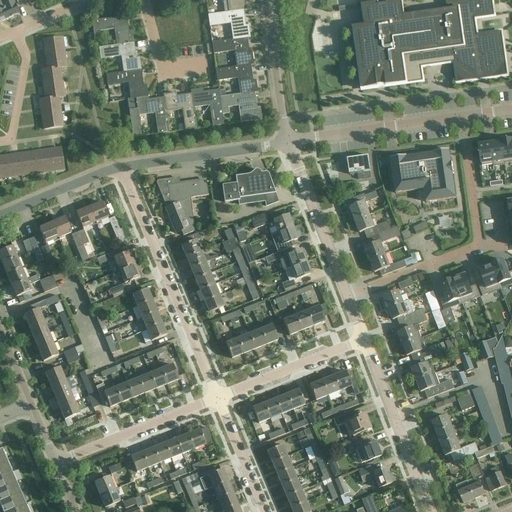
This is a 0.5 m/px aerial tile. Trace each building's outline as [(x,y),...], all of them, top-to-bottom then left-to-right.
[(12,0),(2,0),(0,1),(8,19),(19,14),(12,0)] [(224,13),(243,11),(246,11),(244,0),(227,0),(228,2),(223,2),(224,13)] [(366,26),(354,28),(362,90),(378,88),(378,86),(398,83),(398,85),(423,81),(421,67),(454,62),(457,83),(477,80),(477,78),(487,76),(488,79),(495,78),(508,76),(501,32),(477,36),(475,19),(492,17),(492,16),(490,5),(493,5),(492,0),(445,0),(447,10),(404,16),(401,0),(361,0),(363,8),(366,26)] [(0,22),(8,19),(0,1),(0,22)] [(231,24),(233,40),(246,38),(250,38),(248,26),(245,26),(243,11),(224,13),(214,14),(208,15),(209,27),(231,24)] [(114,29),(117,46),(134,43),(132,31),(129,32),(127,16),(92,21),(94,41),(101,40),(100,31),(114,29)] [(45,55),(64,53),(62,38),(43,41),(44,49),(47,49),(47,55),(45,55)] [(246,38),(233,40),(212,43),(213,54),(235,51),(237,67),(250,66),(254,65),(252,53),(248,54),(246,38)] [(124,73),(141,70),(139,58),(136,59),(134,43),(117,46),(99,48),(100,59),(122,56),(124,73)] [(50,70),(61,68),(66,67),(64,53),(45,55),(46,63),(49,64),(50,70)] [(238,79),(241,95),(254,93),(258,93),(256,80),(252,81),(250,66),(237,67),(215,70),(217,82),(238,79)] [(46,85),(63,83),(61,68),(50,70),(41,71),(43,79),(45,79),(46,85)] [(129,83),(131,99),(148,97),(146,85),(143,86),(141,70),(124,73),(106,75),(107,86),(129,83)] [(40,100),(59,98),(65,97),(63,83),(46,85),(44,85),(45,93),(47,93),(48,99),(40,100)] [(224,125),(222,115),(220,97),(219,92),(219,90),(203,92),(203,89),(191,91),(193,108),(209,106),(212,127),(224,125)] [(175,93),(164,95),(166,112),(182,109),(185,131),(196,129),(193,108),(191,91),(190,91),(191,94),(176,96),(175,93)] [(228,114),(227,108),(238,106),(240,123),(262,120),(260,108),(256,108),(254,93),(241,95),(230,96),(220,97),(222,115),(228,114)] [(169,133),(166,112),(164,95),(163,95),(164,98),(148,100),(148,97),(131,99),(127,100),(133,138),(142,137),(139,116),(154,113),(157,135),(169,133)] [(61,113),(59,98),(40,100),(41,108),(43,109),(44,115),(42,115),(61,113)] [(63,127),(61,113),(42,115),(43,123),(45,123),(46,129),(44,129),(44,130),(63,127)] [(511,139),(501,142),(504,163),(505,163),(511,162),(511,139)] [(501,142),(491,143),(494,165),(493,165),(493,167),(506,166),(505,163),(504,163),(501,142)] [(491,143),(479,145),(482,166),(493,165),(494,165),(491,143)] [(47,153),(49,170),(55,169),(56,171),(64,170),(61,149),(60,149),(61,151),(54,152),(53,150),(46,151),(47,153)] [(407,156),(390,158),(395,194),(424,190),(426,202),(456,198),(453,174),(454,174),(452,162),(451,162),(449,150),(434,152),(434,154),(407,157),(407,156)] [(32,153),(33,155),(35,171),(41,171),(42,173),(50,172),(49,170),(47,153),(40,154),(39,152),(32,153)] [(35,171),(33,155),(26,156),(25,154),(18,155),(19,157),(22,173),(27,173),(28,175),(36,174),(35,171)] [(4,156),(5,159),(8,175),(13,175),(14,177),(22,176),(22,173),(19,157),(12,158),(11,156),(4,156)] [(358,174),(358,180),(368,178),(371,178),(370,172),(371,172),(370,166),(369,156),(347,159),(350,175),(358,174)] [(236,184),(239,201),(239,205),(265,201),(267,206),(278,202),(275,193),(269,175),(264,173),(261,173),(260,172),(260,171),(258,170),(256,170),(255,171),(253,172),(254,174),(235,177),(236,184)] [(157,183),(167,207),(180,202),(180,203),(193,198),(209,196),(206,181),(179,185),(179,179),(158,182),(157,183)] [(224,203),(239,201),(236,184),(222,186),(224,203)] [(350,208),(355,221),(370,215),(367,208),(369,207),(367,202),(378,198),(376,191),(365,196),(364,194),(352,199),(355,206),(350,208)] [(102,202),(89,208),(96,223),(108,218),(102,202)] [(180,202),(167,207),(165,208),(176,234),(181,231),(183,236),(192,232),(190,228),(180,203),(180,202)] [(96,223),(89,208),(76,213),(82,229),(96,223)] [(293,227),(288,216),(280,219),(279,217),(270,220),(268,215),(251,221),(254,229),(267,224),(271,235),(277,233),(293,227)] [(367,239),(391,230),(388,222),(374,227),(370,215),(355,221),(359,233),(364,231),(367,239)] [(117,241),(123,238),(114,217),(109,220),(117,241)] [(439,229),(451,226),(449,217),(436,220),(439,229)] [(53,223),(59,238),(71,233),(65,218),(53,223)] [(426,222),(413,228),(416,234),(429,228),(426,222)] [(39,229),(43,238),(46,244),(59,238),(53,223),(39,229)] [(239,226),(234,228),(236,234),(240,243),(247,240),(243,231),(241,231),(239,226)] [(293,227),(277,233),(282,245),(298,239),(293,227)] [(365,248),(370,260),(385,255),(381,243),(400,235),(397,227),(391,230),(367,239),(370,246),(365,248)] [(227,241),(234,238),(230,229),(224,232),(227,241)] [(83,230),(78,233),(83,246),(86,253),(92,250),(83,230)] [(83,246),(78,233),(72,235),(77,248),(83,246)] [(181,247),(186,258),(201,252),(196,241),(200,239),(198,233),(184,239),(187,244),(181,247)] [(34,238),(28,240),(34,253),(40,251),(34,238)] [(234,238),(227,241),(232,251),(238,249),(234,238)] [(22,242),(28,256),(34,253),(28,240),(22,242)] [(249,245),(241,248),(248,265),(254,262),(256,261),(249,245)] [(269,249),(271,255),(282,251),(280,245),(269,249)] [(47,263),(52,260),(46,246),(41,248),(47,263)] [(0,258),(2,264),(17,258),(12,247),(0,251),(0,258)] [(120,249),(111,253),(97,259),(99,265),(114,259),(119,271),(134,265),(129,252),(122,255),(120,249)] [(238,249),(232,251),(237,263),(243,260),(238,249)] [(282,258),(286,270),(306,262),(302,250),(286,256),(284,257),(282,251),(271,255),(273,262),(282,258)] [(201,252),(186,258),(190,269),(205,263),(206,263),(211,261),(208,255),(203,257),(201,252)] [(385,255),(370,260),(375,273),(379,271),(381,277),(406,267),(404,261),(390,266),(385,255)] [(2,264),(7,275),(22,269),(17,258),(2,264)] [(243,260),(237,263),(241,274),(248,271),(243,260)] [(504,260),(491,264),(501,290),(511,285),(511,271),(509,273),(504,260)] [(254,262),(248,265),(255,281),(261,279),(254,262)] [(311,274),(306,262),(286,270),(284,271),(288,282),(282,284),(284,291),(295,287),(293,281),(295,280),(311,274)] [(190,269),(195,280),(210,274),(206,263),(205,263),(190,269)] [(483,283),(478,285),(482,297),(501,290),(491,264),(478,269),(483,283)] [(140,278),(134,265),(119,271),(124,284),(129,282),(129,283),(131,282),(130,282),(140,278)] [(7,275),(11,286),(26,280),(22,269),(7,275)] [(248,271),(241,274),(246,285),(252,282),(248,271)] [(210,274),(195,280),(199,291),(215,285),(210,274)] [(465,274),(452,279),(462,304),(480,297),(476,285),(470,288),(465,274)] [(37,275),(26,280),(11,286),(16,298),(31,291),(29,286),(39,281),(37,275)] [(39,282),(42,287),(55,282),(52,276),(39,282)] [(384,297),(389,309),(403,303),(401,297),(407,294),(405,289),(414,286),(411,279),(398,284),(401,291),(384,297)] [(445,297),(439,299),(444,311),(462,304),(452,279),(439,284),(445,297)] [(42,287),(44,293),(57,288),(55,282),(42,287)] [(246,285),(250,294),(253,301),(259,299),(256,291),(252,282),(246,285)] [(123,284),(110,290),(112,295),(112,296),(113,299),(120,296),(126,293),(125,290),(123,284)] [(199,291),(204,302),(219,296),(215,285),(199,291)] [(311,286),(298,291),(300,295),(312,290),(311,286)] [(147,289),(132,296),(137,307),(152,301),(147,289)] [(300,295),(298,291),(287,295),(289,300),(300,295)] [(433,292),(425,295),(432,312),(440,309),(433,292)] [(289,300),(287,295),(275,300),(277,305),(289,300)] [(57,296),(45,301),(47,307),(59,302),(57,296)] [(219,296),(204,302),(209,313),(224,307),(219,296)] [(157,312),(152,301),(137,307),(130,310),(132,315),(139,312),(142,319),(157,312)] [(397,319),(400,325),(425,315),(423,310),(414,313),(412,307),(410,301),(403,303),(389,309),(393,320),(397,319)] [(258,303),(251,306),(253,312),(261,308),(258,303)] [(245,315),(253,312),(251,306),(243,309),(245,315)] [(307,311),(313,327),(325,322),(319,306),(307,311)] [(29,327),(44,321),(39,309),(24,316),(29,327)] [(440,310),(432,313),(434,319),(442,316),(440,310)] [(313,327),(307,311),(295,316),(301,331),(313,327)] [(157,312),(142,319),(147,330),(162,324),(157,312)] [(228,315),(230,320),(237,317),(235,312),(228,315)] [(59,315),(64,326),(69,324),(64,313),(59,315)] [(99,324),(103,322),(100,314),(95,316),(99,324)] [(230,320),(228,315),(220,318),(222,323),(230,320)] [(425,315),(400,325),(403,332),(398,333),(403,346),(418,340),(421,339),(418,332),(421,331),(419,325),(428,321),(425,315)] [(295,316),(283,321),(289,336),(301,331),(295,316)] [(33,338),(48,332),(44,321),(29,327),(33,338)] [(99,324),(102,331),(107,329),(103,322),(99,324)] [(69,324),(64,326),(68,338),(73,336),(69,324)] [(162,324),(147,330),(148,334),(152,342),(166,335),(162,324)] [(278,340),(272,325),(260,330),(266,345),(278,340)] [(255,350),(266,345),(260,330),(249,335),(255,350)] [(38,350),(53,344),(48,332),(33,338),(38,350)] [(113,335),(111,336),(115,343),(121,340),(118,333),(113,335)] [(243,354),(255,350),(249,335),(237,339),(243,354)] [(111,338),(110,337),(105,339),(108,347),(113,344),(111,338)] [(494,350),(495,356),(506,353),(505,349),(505,347),(502,337),(495,349),(494,350)] [(232,359),(243,354),(237,339),(226,344),(232,359)] [(411,355),(414,361),(440,351),(437,345),(425,350),(423,345),(421,339),(418,340),(403,346),(407,356),(411,355)] [(121,350),(118,343),(113,344),(108,347),(111,354),(121,350)] [(53,344),(38,350),(43,362),(58,356),(53,344)] [(172,347),(171,344),(154,351),(156,356),(167,352),(171,360),(176,358),(172,348),(172,347)] [(63,353),(65,359),(77,354),(75,348),(63,353)] [(412,370),(416,381),(435,374),(431,362),(450,354),(448,348),(445,349),(440,351),(414,361),(416,368),(412,370)] [(154,351),(142,356),(144,361),(156,356),(154,351)] [(460,357),(458,352),(453,353),(457,366),(462,364),(459,357),(460,357)] [(506,353),(495,356),(496,361),(508,359),(507,355),(506,353)] [(77,354),(65,359),(68,365),(80,360),(77,354)] [(460,357),(459,357),(462,364),(465,372),(474,369),(468,354),(460,357)] [(133,366),(141,363),(138,357),(131,360),(133,366)] [(496,361),(498,367),(509,364),(508,359),(496,361)] [(133,366),(131,360),(123,364),(125,369),(133,366)] [(509,364),(498,367),(499,373),(511,370),(509,364)] [(173,365),(161,370),(167,385),(179,380),(173,365)] [(116,368),(108,371),(110,375),(122,371),(120,367),(116,368)] [(50,386),(65,379),(60,368),(45,374),(50,386)] [(156,389),(167,385),(161,370),(150,374),(156,389)] [(499,373),(501,379),(511,376),(511,375),(511,371),(511,370),(499,373)] [(84,385),(89,383),(84,371),(79,374),(84,385)] [(333,376),(339,392),(351,387),(345,371),(333,376)] [(150,374),(138,379),(144,394),(156,389),(150,374)] [(439,385),(435,374),(416,381),(421,393),(425,391),(428,400),(454,389),(451,380),(439,385)] [(333,376),(321,381),(327,396),(339,392),(333,376)] [(511,376),(501,379),(502,385),(504,385),(511,382),(511,376)] [(50,386),(55,397),(70,391),(65,379),(50,386)] [(133,399),(144,394),(138,379),(127,384),(133,399)] [(315,401),(327,396),(321,381),(309,386),(315,401)] [(84,385),(89,396),(94,394),(89,383),(84,385)] [(96,387),(99,394),(102,404),(107,402),(110,408),(121,403),(115,388),(106,392),(103,384),(96,387)] [(121,403),(133,399),(127,384),(115,388),(121,403)] [(472,391),(474,397),(483,393),(481,388),(472,391)] [(299,390),(287,395),(293,410),(305,405),(299,390)] [(55,397),(60,409),(74,403),(70,391),(55,397)] [(460,406),(462,412),(475,407),(469,391),(457,396),(458,399),(457,400),(460,406)] [(474,397),(476,402),(486,399),(483,393),(474,397)] [(94,394),(89,396),(88,397),(93,408),(99,406),(94,394)] [(293,410),(287,395),(276,399),(282,414),(293,410)] [(282,414),(276,399),(264,404),(270,419),(282,414)] [(476,402),(478,408),(488,404),(486,399),(476,402)] [(345,405),(346,410),(358,405),(357,401),(345,405)] [(74,403),(60,409),(65,421),(79,414),(74,403)] [(270,419),(264,404),(252,409),(254,412),(256,419),(258,424),(270,419)] [(490,410),(488,404),(478,408),(480,414),(490,410)] [(345,405),(333,410),(334,414),(346,410),(345,405)] [(334,414),(333,410),(321,415),(323,419),(334,414)] [(480,414),(483,419),(492,415),(490,410),(480,414)] [(333,419),(336,426),(345,423),(350,437),(370,429),(365,415),(353,419),(350,413),(353,412),(353,411),(333,419)] [(314,413),(308,416),(311,424),(312,427),(319,424),(314,413)] [(477,413),(467,417),(469,422),(479,418),(477,413)] [(483,419),(485,425),(494,421),(492,415),(483,419)] [(432,422),(437,434),(452,428),(448,416),(432,422)] [(485,425),(487,430),(496,427),(494,421),(485,425)] [(465,423),(458,426),(460,431),(471,426),(470,422),(465,424),(465,423)] [(487,430),(489,436),(498,432),(496,427),(487,430)] [(456,439),(452,428),(437,434),(441,445),(456,439)] [(200,430),(188,435),(194,450),(206,445),(200,430)] [(261,430),(256,432),(260,442),(265,440),(261,430)] [(305,437),(303,431),(296,435),(298,440),(305,437)] [(489,436),(491,441),(501,438),(498,432),(489,436)] [(311,434),(305,437),(307,440),(310,447),(315,445),(312,438),(311,434)] [(188,435),(177,439),(183,454),(194,450),(188,435)] [(493,447),(503,443),(501,438),(491,441),(493,447)] [(177,439),(165,444),(171,459),(183,454),(177,439)] [(306,439),(299,442),(302,450),(309,447),(306,439)] [(366,439),(357,443),(355,444),(357,449),(356,450),(361,464),(381,456),(376,442),(370,445),(370,444),(368,444),(366,439)] [(451,454),(454,462),(458,460),(474,453),(478,451),(475,444),(460,449),(456,439),(441,445),(445,456),(451,454)] [(171,459),(165,444),(154,448),(160,464),(171,459)] [(267,452),(272,463),(287,457),(282,445),(267,452)] [(315,458),(320,456),(315,445),(310,447),(315,458)] [(502,445),(496,447),(499,454),(505,452),(502,445)] [(477,460),(489,455),(494,453),(492,447),(479,453),(478,451),(474,453),(477,460)] [(154,448),(142,453),(148,468),(160,464),(154,448)] [(148,468),(142,453),(131,458),(137,473),(148,468)] [(316,472),(320,470),(325,468),(320,456),(315,458),(311,460),(316,472)] [(272,463),(277,475),(291,468),(287,457),(272,463)] [(0,475),(11,471),(7,460),(0,462),(0,475)] [(199,463),(201,468),(209,465),(207,460),(199,463)] [(465,477),(463,473),(458,460),(454,462),(447,465),(452,477),(457,475),(458,480),(465,477)] [(194,471),(201,468),(199,463),(192,466),(194,471)] [(111,475),(122,470),(120,464),(108,469),(111,475)] [(336,465),(330,468),(334,478),(341,475),(336,465)] [(469,469),(473,479),(467,481),(475,500),(486,495),(479,479),(484,476),(479,465),(469,469)] [(372,467),(363,471),(358,472),(362,483),(374,478),(378,489),(391,484),(386,468),(374,472),(372,467)] [(486,479),(487,483),(491,492),(506,486),(501,473),(500,473),(497,467),(491,470),(493,476),(486,479)] [(277,475),(281,486),(296,480),(291,468),(277,475)] [(325,468),(320,470),(322,477),(320,478),(322,482),(329,479),(325,468)] [(179,478),(186,474),(184,469),(176,472),(179,478)] [(213,488),(228,481),(223,470),(199,479),(202,485),(204,491),(213,488)] [(11,471),(0,475),(0,488),(16,482),(11,471)] [(179,478),(176,472),(169,475),(171,481),(179,478)] [(133,477),(137,487),(142,485),(137,475),(133,477)] [(182,480),(189,498),(194,496),(189,484),(190,483),(194,482),(192,476),(182,480)] [(94,483),(100,496),(115,490),(109,477),(94,483)] [(334,480),(343,501),(344,506),(351,504),(350,500),(345,502),(345,501),(343,495),(349,493),(345,481),(343,482),(341,477),(334,480)] [(156,487),(164,483),(161,478),(154,481),(156,487)] [(194,482),(190,483),(192,489),(202,485),(199,479),(199,480),(194,482)] [(326,485),(329,493),(334,491),(329,479),(322,482),(316,485),(317,487),(323,484),(324,486),(326,485)] [(286,497),(301,491),(306,489),(304,485),(299,487),(296,480),(281,486),(286,497)] [(156,487),(154,481),(146,484),(148,490),(156,487)] [(233,493),(228,481),(213,488),(217,500),(233,493)] [(464,504),(475,500),(467,481),(456,486),(464,504)] [(0,502),(21,493),(16,482),(0,488),(0,502)] [(178,482),(170,485),(175,496),(183,493),(178,482)] [(120,502),(115,490),(100,496),(105,508),(120,502)] [(286,497),(291,509),(306,503),(301,491),(286,497)] [(21,493),(0,502),(0,506),(2,511),(7,511),(26,504),(21,493)] [(238,505),(233,493),(217,500),(222,511),(238,505)] [(150,504),(147,496),(141,498),(144,506),(150,504)] [(194,496),(189,498),(194,510),(199,508),(194,496)] [(402,511),(401,509),(393,511),(377,511),(371,496),(361,500),(366,511),(402,511)] [(137,505),(134,498),(123,503),(125,509),(137,505)] [(309,511),(306,503),(291,509),(292,511),(309,511)]
